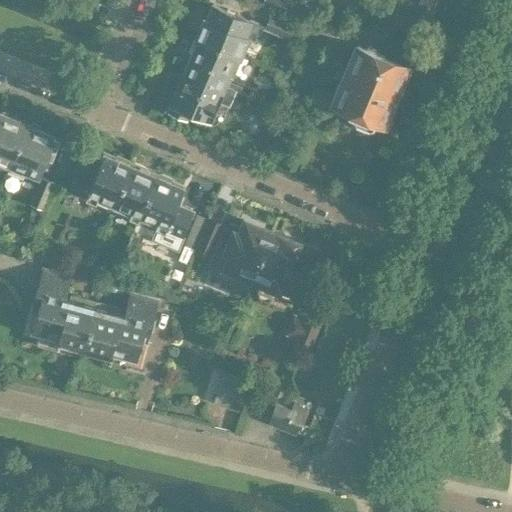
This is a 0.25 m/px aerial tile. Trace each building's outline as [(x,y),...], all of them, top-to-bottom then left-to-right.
[(286,0),(266,0),(264,4),(302,20),(307,9),(286,0)] [(256,22),(251,20),(213,4),(206,19),(204,18),(203,21),(202,21),(196,34),(197,34),(196,37),(198,38),(236,54),(243,38),(253,42),(261,25),(256,22)] [(270,16),(265,28),(285,36),(290,24),(270,16)] [(225,80),(236,54),(198,38),(188,62),(186,61),(183,67),(223,84),(225,80)] [(357,44),(348,65),(343,78),(333,102),(356,112),(355,116),(355,117),(354,119),(354,120),(354,121),(354,122),(354,124),(355,125),(356,125),(357,126),(365,129),(367,129),(368,130),(369,129),(370,129),(372,128),(373,127),(373,126),(374,124),(375,125),(377,120),(383,122),(406,65),(357,44)] [(242,86),(225,80),(223,84),(183,67),(180,74),(182,75),(168,108),(186,116),(188,110),(209,119),(216,102),(229,108),(236,90),(240,91),(242,86)] [(0,163),(9,167),(27,123),(25,122),(22,119),(15,116),(11,116),(0,111),(0,163)] [(28,124),(27,123),(9,167),(26,174),(27,171),(37,176),(41,166),(46,168),(59,137),(42,130),(40,127),(33,123),(28,124)] [(68,189),(86,196),(111,207),(129,163),(127,162),(126,158),(118,155),(115,157),(103,152),(93,174),(77,168),(68,189)] [(132,164),(129,163),(111,207),(138,218),(155,174),(144,169),(145,166),(133,161),(132,164)] [(158,175),(155,174),(138,218),(181,236),(190,215),(173,207),(183,185),(171,180),(170,177),(160,173),(158,175)] [(43,209),(53,182),(41,177),(30,204),(43,209)] [(252,277),(271,231),(240,218),(237,225),(230,222),(225,236),(231,238),(226,249),(222,248),(216,263),(225,266),(252,277)] [(210,251),(219,229),(207,224),(198,246),(210,251)] [(271,231),(252,277),(291,294),(288,300),(304,307),(310,295),(304,293),(311,278),(290,269),(298,248),(295,246),(297,242),(271,231)] [(81,355),(96,299),(75,293),(71,292),(70,296),(66,295),(71,275),(43,267),(34,299),(40,301),(32,329),(58,337),(55,348),(81,355)] [(121,306),(96,299),(81,355),(107,363),(111,350),(137,358),(145,330),(150,331),(159,299),(130,291),(124,312),(120,311),(121,306)] [(314,342),(325,318),(313,313),(306,309),(292,344),(310,352),(314,342)] [(237,410),(250,377),(226,368),(213,401),(237,410)] [(304,424),(312,403),(295,396),(290,408),(275,402),(272,411),(267,409),(263,418),(266,420),(283,427),(284,426),(306,435),(300,446),(323,436),(313,414),(312,414),(313,416),(309,426),(304,424)]
